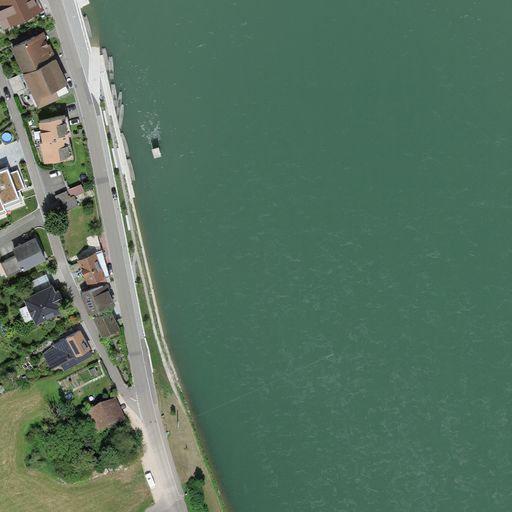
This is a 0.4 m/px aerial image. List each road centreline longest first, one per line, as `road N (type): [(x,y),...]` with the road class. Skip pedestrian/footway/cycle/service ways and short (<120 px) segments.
road 1 (residential): [(146,406),(93,126),(55,0)]
road 2 (unclassified): [(0,79),(92,338),(126,401),(146,406)]
